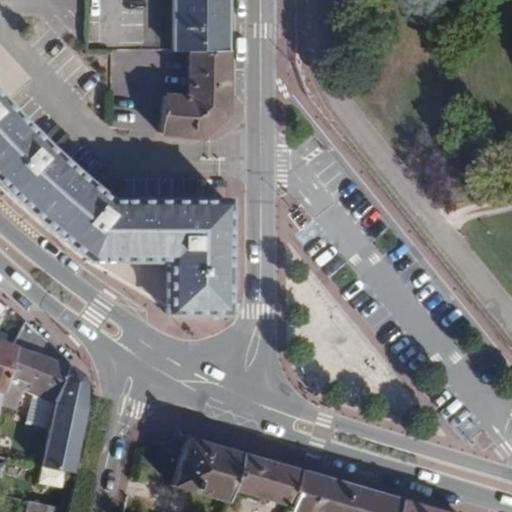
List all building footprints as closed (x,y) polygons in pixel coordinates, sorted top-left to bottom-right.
[(171,0),(171,50),(186,51),(225,50),(224,0),(171,0)] [(0,49),(0,187),(4,191),(18,203),(54,234),(85,260),(164,306),(165,313),(226,313),(223,199),(107,200),(84,182),(55,156),(1,103),(28,80),(0,49)] [(199,139),(224,122),(224,103),(225,50),(186,51),(187,95),(163,94),(161,133),(199,139)] [(0,396),(12,345),(3,344),(0,342),(0,314),(4,309),(0,306),(0,396)] [(52,398),(69,364),(53,350),(49,354),(42,346),(46,343),(28,327),(18,349),(12,345),(0,396),(0,416),(10,419),(20,392),(31,396),(23,423),(45,428),(50,398),(52,398)] [(49,354),(53,350),(46,343),(42,346),(49,354)] [(50,398),(45,428),(39,465),(69,471),(83,407),(83,385),(80,374),(76,370),(69,364),(52,398),(50,398)] [(229,489),(239,455),(209,446),(185,439),(170,486),(225,502),(229,489)] [(286,507),(296,472),(263,462),(239,455),(229,489),(286,507)] [(291,511),(392,511),(396,501),(343,485),(296,472),(286,507),(285,510),(291,511)] [(434,511),(396,501),(392,511),(434,511)] [(30,502),(28,511),(61,511),(62,510),(30,502)]
